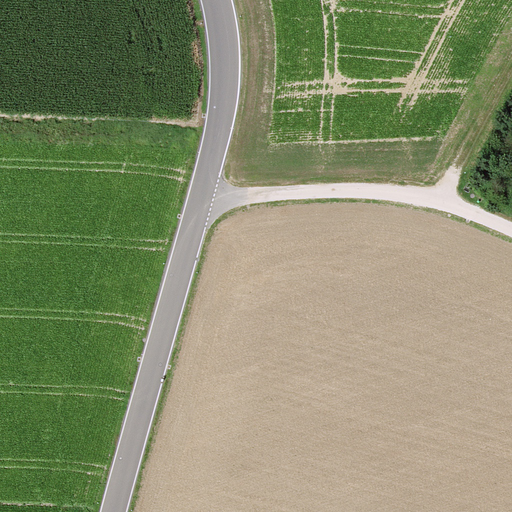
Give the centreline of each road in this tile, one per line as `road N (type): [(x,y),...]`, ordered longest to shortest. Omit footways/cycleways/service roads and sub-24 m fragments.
road 1 (motorway): [(511,470),(0,39)]
road 2 (tertiary): [(115,511),(224,102),(228,52),(219,0)]
road 3 (motorway): [(0,232),(333,511)]
road 4 (track): [(203,197),(353,189),(445,201)]
road 5 (track): [(511,65),(445,201)]
